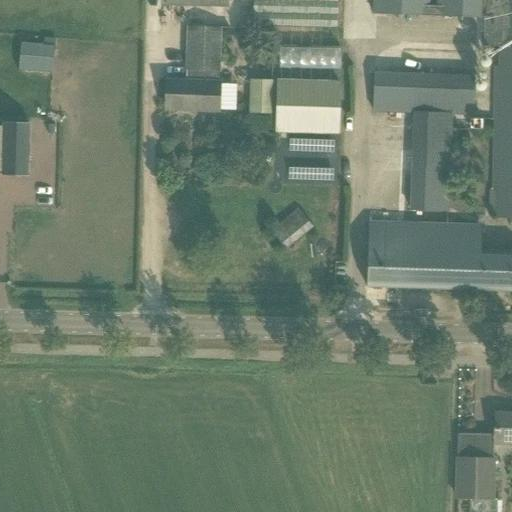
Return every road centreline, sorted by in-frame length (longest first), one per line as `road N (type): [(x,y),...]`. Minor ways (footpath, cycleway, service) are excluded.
road 1 (tertiary): [(352,331),(0,320)]
road 2 (unclassified): [(352,331),(359,0)]
road 3 (unknown): [(152,325),(161,22)]
road 4 (tertiary): [(511,332),(352,331)]
